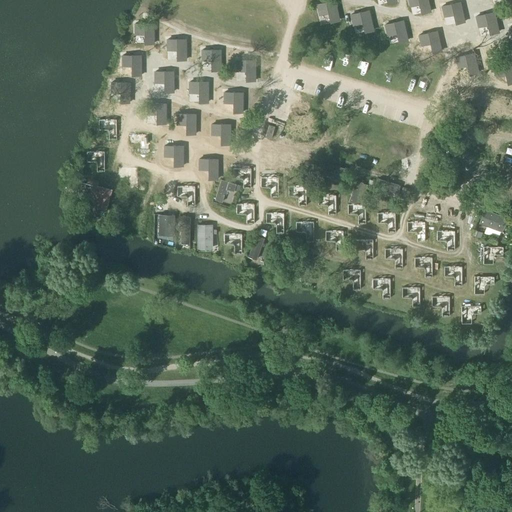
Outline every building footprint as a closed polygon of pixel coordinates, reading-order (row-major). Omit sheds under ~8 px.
[(334,0),(317,4),(319,14),(328,13),(329,14),(331,22),(339,20),(334,0)] [(430,12),(427,0),(408,0),(410,6),(419,4),(420,5),(422,13),(430,12)] [(460,2),(442,6),(444,16),(453,14),(454,15),(456,23),(464,21),(460,2)] [(373,30),(368,10),(351,14),(353,24),(361,23),(363,24),(365,32),(373,30)] [(498,32),(494,12),(476,16),(479,26),(487,25),(489,26),(491,34),(498,32)] [(407,41),(402,21),(385,25),(387,35),(396,33),(397,35),(399,43),(407,41)] [(153,43),(153,23),(135,23),(135,35),(144,35),(145,36),(145,44),(153,43)] [(436,31),(419,35),(421,45),(430,43),(431,44),(433,53),(441,51),(436,31)] [(186,60),(185,40),(167,40),(167,50),(176,50),(177,51),(178,60),(186,60)] [(220,70),(220,50),(202,50),(202,60),(211,60),(212,62),(212,70),(220,70)] [(474,53),(456,57),(458,67),(467,65),(468,66),(470,75),(478,73),(474,53)] [(140,75),(140,55),(122,55),(122,66),(131,66),(132,67),(132,75),(140,75)] [(255,80),(255,60),(237,60),(237,71),(245,71),(247,72),(247,80),(255,80)] [(508,84),(511,82),(511,65),(511,62),(494,67),(496,77),(504,75),(506,76),(508,84)] [(173,92),(173,72),(155,72),(155,82),(164,82),(165,83),(165,92),(173,92)] [(129,102),(129,83),(111,82),(111,92),(120,93),(121,94),(121,102),(129,102)] [(208,102),(208,82),(190,82),(190,92),(198,92),(200,94),(199,102),(208,102)] [(242,112),(242,92),(224,92),(224,102),(232,103),(234,104),(234,112),(242,112)] [(166,124),(165,104),(147,104),(147,114),(155,114),(157,116),(157,124),(166,124)] [(195,134),(195,114),(177,114),(177,124),(185,124),(187,126),(187,134),(195,134)] [(109,138),(117,138),(117,118),(99,118),(99,128),(107,128),(109,130),(109,138)] [(229,144),(229,124),(212,124),(211,134),(220,135),(221,136),(221,144),(229,144)] [(140,154),(148,154),(148,134),(130,134),(130,144),(138,144),(140,146),(140,154)] [(345,151),(366,152),(367,144),(345,143),(345,151)] [(165,146),(165,156),(173,156),(174,157),(175,165),(182,165),(182,146),(165,146)] [(371,147),(367,168),(379,171),(384,150),(371,147)] [(399,174),(405,150),(394,147),(388,172),(399,174)] [(96,170),(105,170),(105,150),(87,150),(86,160),(95,160),(96,162),(96,170)] [(217,179),(217,159),(199,159),(199,169),(208,169),(209,171),(209,179),(217,179)] [(239,184),(248,184),(247,163),(229,163),(229,174),(237,174),(239,176),(239,184)] [(325,170),(327,170),(325,175),(331,176),(332,172),(343,176),(345,168),(328,163),(325,170)] [(127,187),(136,186),(135,166),(117,166),(117,177),(125,177),(127,179),(127,187)] [(268,196),(277,196),(276,176),(258,176),(258,186),(266,186),(268,188),(268,196)] [(397,193),(399,185),(377,179),(375,186),(397,193)] [(98,183),(87,180),(86,184),(94,185),(91,195),(99,197),(96,208),(105,210),(110,190),(97,186),(98,183)] [(241,186),(221,180),(215,199),(222,201),(226,189),(234,191),(234,190),(239,192),(241,186)] [(357,204),(361,204),(367,185),(355,181),(349,201),(357,204)] [(187,205),(195,205),(195,185),(177,185),(177,195),(185,195),(187,197),(187,205)] [(298,205),(306,205),(306,185),(288,185),(288,195),(296,195),(298,197),(298,205)] [(135,190),(134,200),(140,200),(138,219),(148,220),(151,192),(135,190)] [(166,193),(164,200),(156,198),(151,220),(165,224),(173,195),(166,193)] [(328,214),(336,214),(336,194),(318,194),(318,205),(326,205),(328,206),(328,214)] [(244,214),(245,215),(245,223),(254,223),(254,203),(236,203),(235,214),(244,214)] [(357,225),(366,225),(366,205),(347,205),(347,215),(356,215),(357,217),(357,225)] [(499,230),(503,217),(487,211),(485,217),(482,216),(480,223),(499,230)] [(275,232),(284,232),(284,212),(265,212),(265,223),(274,223),(275,225),(275,232)] [(386,232),(395,232),(395,212),(377,212),(377,222),(385,222),(386,224),(386,232)] [(305,241),(314,241),(313,221),(295,221),(295,231),(303,231),(305,233),(305,241)] [(416,241),(425,241),(425,221),(406,221),(406,231),(415,231),(416,233),(416,241)] [(212,224),(197,225),(197,247),(212,247),(212,224)] [(484,233),(497,238),(500,231),(486,226),(484,233)] [(335,250),(344,250),(343,230),(325,230),(325,241),(333,241),(335,242),(335,250)] [(446,250),(455,250),(454,230),(436,230),(436,241),(444,241),(446,242),(446,250)] [(473,235),(481,238),(482,233),(474,230),(473,235)] [(233,253),(242,253),(241,233),(223,233),(223,244),(231,244),(233,246),(233,253)] [(248,256),(256,259),(264,238),(256,235),(248,256)] [(364,259),(373,259),(373,239),(355,239),(355,250),(363,250),(365,251),(364,259)] [(502,246),(482,246),(482,264),(492,264),(493,256),(494,254),(502,254),(502,246)] [(394,268),(402,268),(402,248),(384,248),(384,259),(392,259),(394,260),(394,268)] [(283,250),(281,256),(296,260),(298,254),(283,250)] [(423,277),(432,277),(432,257),(414,257),(413,268),(422,268),(423,269),(423,277)] [(453,286),(462,286),(461,266),(443,266),(443,277),(451,276),(453,278),(453,286)] [(352,289),(360,289),(360,269),(342,269),(342,280),(350,280),(352,281),(352,289)] [(494,275),(474,275),(474,294),(484,294),(485,285),(486,284),(494,284),(494,277),(494,275)] [(382,298),(390,298),(390,278),(372,278),(372,288),(380,288),(382,290),(382,298)] [(411,307),(420,307),(419,287),(401,287),(401,298),(409,297),(411,299),(411,307)] [(441,316),(449,316),(449,296),(431,296),(431,306),(439,306),(441,308),(441,316)] [(473,313),(481,313),(481,305),(460,305),(460,324),(471,324),(471,315),(473,313)]
